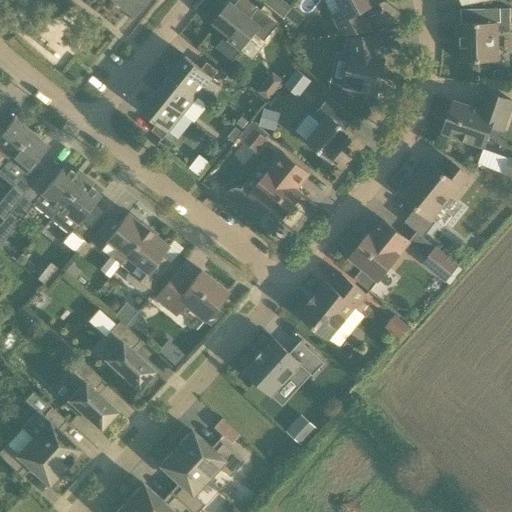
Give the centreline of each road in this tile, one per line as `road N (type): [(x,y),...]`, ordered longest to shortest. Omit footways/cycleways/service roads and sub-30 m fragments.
road 1 (residential): [(284,284),(402,140),(422,58),(416,0)]
road 2 (residential): [(284,284),(77,511)]
road 3 (residential): [(255,259),(88,127)]
road 4 (residential): [(88,127),(189,0)]
